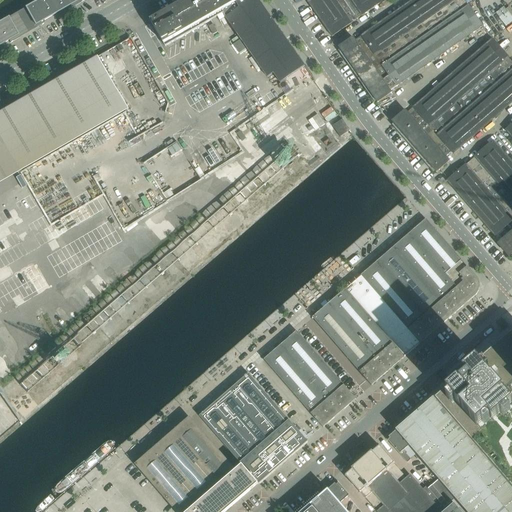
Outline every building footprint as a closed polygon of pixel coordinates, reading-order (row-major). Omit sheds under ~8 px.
[(43,21),(56,14),(48,0),(39,0),(16,13),(28,33),(44,24),(43,21)] [(48,0),(56,14),(69,7),(70,9),(86,0),(48,0)] [(226,18),(252,0),(187,0),(163,14),(150,21),(165,47),(217,17),(220,22),(226,18)] [(257,0),(252,0),(226,18),(241,40),(233,45),(238,52),(246,47),(268,78),(274,74),(280,84),(285,80),(305,67),(257,0)] [(344,2),(343,0),(317,0),(310,5),(319,19),(344,2)] [(481,27),(482,27),(468,6),(463,0),(414,0),(362,37),(362,36),(361,36),(362,37),(355,42),(353,39),(341,47),(339,48),(378,103),(379,102),(391,94),(390,92),(397,87),(397,86),(481,27)] [(343,0),(344,2),(357,19),(361,16),(382,2),(382,1),(383,0),(343,0)] [(357,19),(344,2),(319,19),(332,36),(331,37),(332,37),(334,36),(339,32),(345,28),(352,23),(357,19)] [(28,33),(16,13),(0,22),(0,45),(8,41),(10,44),(28,33)] [(218,33),(213,25),(209,27),(213,35),(218,33)] [(511,70),(511,62),(508,59),(509,58),(492,39),(492,40),(414,108),(413,108),(416,112),(410,117),(407,113),(405,111),(394,121),(392,122),(436,173),(440,170),(449,162),(447,160),(444,156),(450,151),(453,155),(454,154),(453,154),(483,128),(467,110),(511,70)] [(95,58),(0,112),(0,183),(20,172),(123,113),(126,112),(95,58)] [(483,128),(511,102),(511,70),(467,110),(483,128)] [(342,120),(332,127),(340,138),(344,135),(348,132),(350,131),(342,120)] [(511,163),(494,142),(493,141),(474,158),(469,163),(511,210),(511,163)] [(511,221),(511,210),(469,163),(466,165),(449,180),(447,182),(448,182),(495,236),(494,236),(494,237),(493,238),(499,244),(509,234),(504,228),(511,221)] [(467,268),(461,261),(426,220),(408,235),(453,287),(467,303),(473,298),(476,295),(478,293),(479,290),(479,288),(479,286),(479,283),(477,280),(476,278),(467,267),(467,268)] [(509,257),(511,254),(511,231),(509,234),(499,244),(498,245),(509,257)] [(467,303),(453,287),(408,235),(393,249),(438,301),(452,317),(467,303)] [(452,317),(438,301),(393,249),(376,263),(422,315),(435,331),(452,317)] [(435,331),(422,315),(376,263),(361,276),(361,277),(420,344),(435,331)] [(361,277),(346,291),(404,358),(420,344),(361,277)] [(404,358),(346,291),(345,290),(329,304),(388,372),(404,358)] [(371,386),(388,372),(329,304),(312,318),(371,386)] [(511,330),(477,361),(433,399),(471,442),(511,489),(511,330)] [(306,343),(297,332),(288,340),(306,361),(315,353),(306,343)] [(339,414),(298,368),(306,361),(288,340),(264,360),(323,428),(339,414)] [(339,414),(356,400),(315,353),(306,361),(298,368),(339,414)] [(275,470),(307,442),(248,374),(216,402),(275,470)] [(511,511),(511,489),(471,442),(433,399),(396,432),(409,446),(438,480),(455,499),(463,509),(465,511),(511,511)] [(258,484),(275,470),(216,402),(199,416),(242,466),(258,484)] [(235,471),(189,418),(171,434),(233,506),(258,484),(242,466),(235,471)] [(403,451),(409,446),(396,432),(389,437),(390,439),(388,441),(389,443),(407,463),(411,460),(403,451)] [(226,511),(233,506),(171,434),(144,458),(141,455),(133,463),(135,465),(175,511),(226,511)] [(406,479),(394,464),(394,463),(381,449),(380,447),(372,453),(372,452),(365,458),(367,461),(361,466),(359,464),(352,469),(353,470),(345,477),(347,479),(360,493),(365,499),(376,511),(465,511),(463,509),(460,511),(452,502),(455,499),(438,480),(428,489),(446,511),(444,511),(441,511),(410,476),(406,479)] [(339,485),(338,484),(336,486),(335,484),(328,490),(340,504),(349,496),(339,485)] [(346,511),(340,504),(328,490),(302,511),(346,511)]
